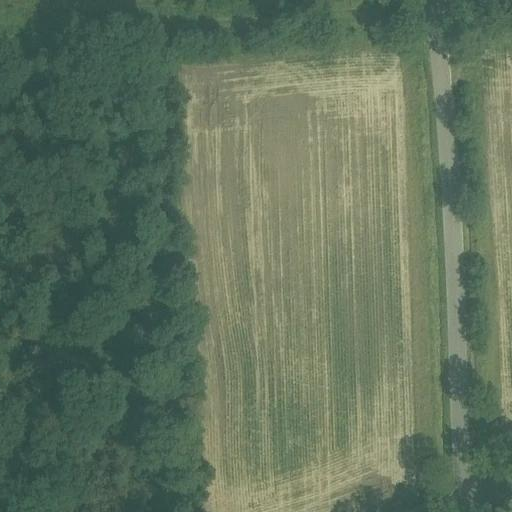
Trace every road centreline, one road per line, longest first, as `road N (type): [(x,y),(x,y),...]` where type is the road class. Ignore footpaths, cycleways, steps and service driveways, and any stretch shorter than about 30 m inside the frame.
road 1 (track): [(0,45),(511,3)]
road 2 (unclassified): [(466,504),(437,0)]
